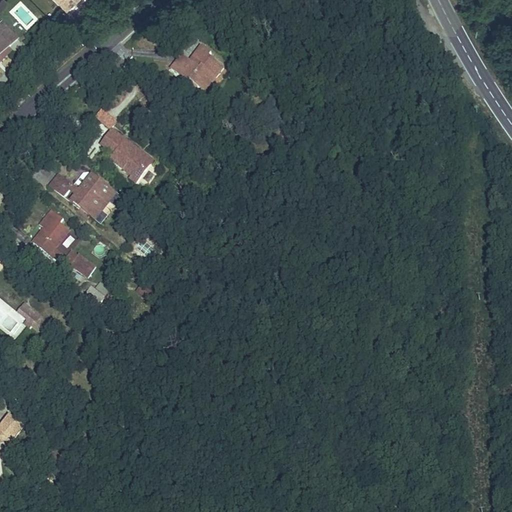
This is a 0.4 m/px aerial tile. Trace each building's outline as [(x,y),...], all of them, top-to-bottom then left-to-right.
[(2,23),(0,24),(0,52),(16,38),(2,23)] [(196,85),(200,88),(205,92),(215,77),(223,65),(211,56),(212,53),(201,45),(190,60),(181,54),(171,67),(187,79),(184,84),(192,91),(196,85)] [(153,156),(113,129),(102,144),(114,153),(111,157),(131,172),(130,174),(141,181),(152,166),(147,163),(153,156)] [(59,173),(54,180),(49,185),(65,197),(69,191),(73,194),(69,200),(100,224),(107,215),(102,211),(110,200),(115,204),(121,196),(116,192),(90,173),(78,188),(59,173)] [(44,224),(32,241),(60,261),(62,258),(88,276),(96,265),(78,252),(77,254),(70,250),(67,254),(57,247),(69,230),(60,224),(64,218),(51,209),(41,223),(44,224)] [(67,252),(73,242),(68,240),(62,249),(67,252)] [(94,291),(97,287),(84,277),(80,282),(94,291)] [(141,281),(134,290),(147,299),(154,290),(141,281)] [(101,282),(97,287),(103,291),(106,286),(101,282)] [(51,324),(25,303),(16,315),(42,335),(51,324)] [(0,436),(10,434),(14,436),(24,422),(9,411),(0,424),(0,426),(1,428),(0,427),(0,436)]
